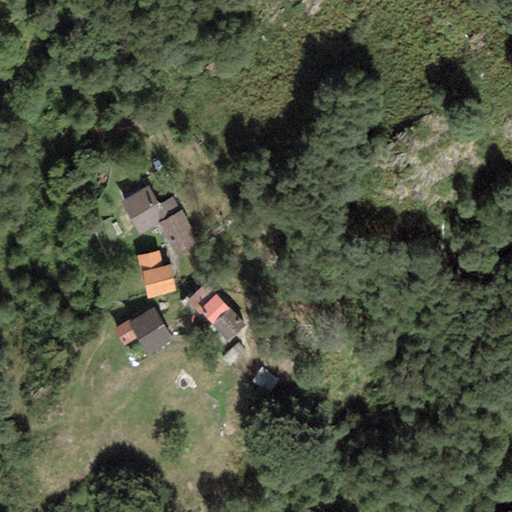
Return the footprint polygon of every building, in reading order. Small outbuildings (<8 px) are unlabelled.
[(160,220),(146,195),(120,210),(134,234),(160,220)] [(182,219),(158,229),(172,263),(196,253),(182,219)] [(157,253),(131,257),(138,300),(172,295),(169,271),(160,273),(157,253)] [(198,289),(180,307),(216,343),(234,326),(198,289)] [(147,313),(122,326),(140,358),(164,344),(147,313)]
